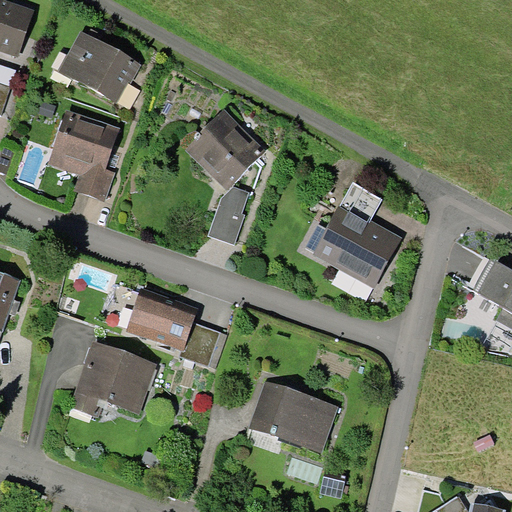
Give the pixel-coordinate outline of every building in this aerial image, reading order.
[(0,0),(0,51),(17,57),(32,11),(0,0)] [(137,65),(81,35),(59,75),(115,106),(137,65)] [(0,84),(0,117),(0,118),(10,88),(0,84)] [(74,192),(104,201),(112,175),(104,172),(118,130),(64,113),(47,166),(79,176),(74,192)] [(234,246),(261,168),(255,162),(266,151),(223,113),(185,155),(224,190),(208,237),(234,246)] [(383,199),(353,183),(313,256),(374,289),(400,242),(369,225),(383,199)] [(511,271),(495,263),(477,295),(504,309),(497,321),(511,328),(511,271)] [(17,282),(0,275),(0,333),(0,334),(17,282)] [(143,293),(128,336),(183,355),(193,327),(198,312),(143,293)] [(225,338),(193,327),(183,355),(181,360),(214,371),(225,338)] [(138,413),(155,363),(93,343),(76,393),(138,413)] [(322,453),(338,405),(266,382),(250,429),(322,453)] [(168,463),(144,454),(139,469),(163,477),(168,463)] [(503,511),(504,509),(495,507),(489,498),(480,504),(469,502),(467,511),(458,497),(432,511),(503,511)]
